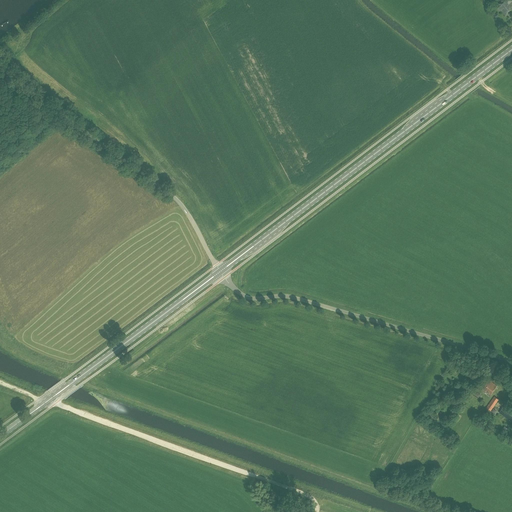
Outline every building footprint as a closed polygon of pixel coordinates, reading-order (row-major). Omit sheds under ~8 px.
[(506,16),(511,11),(511,4),(508,0),(500,0),(496,3),(506,16)] [(491,395),(497,386),(492,382),(487,378),(481,387),(491,395)] [(491,411),(499,399),(494,396),(486,408),(487,409),(486,411),(488,413),(490,411),(491,411)] [(511,421),(511,409),(505,405),(499,412),(511,421)] [(505,435),(509,429),(505,426),(501,430),(501,431),(505,435)]
